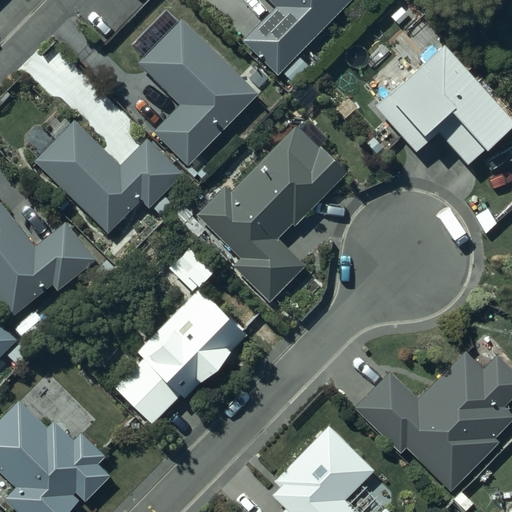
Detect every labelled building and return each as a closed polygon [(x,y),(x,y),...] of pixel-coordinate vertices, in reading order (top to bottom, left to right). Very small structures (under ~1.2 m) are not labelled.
[(278,82),(359,0),(263,0),(230,34),(278,82)] [(181,109),(155,138),(191,170),(258,95),(176,22),(135,67),(181,109)] [(511,124),(443,51),(372,117),(414,163),(440,139),(467,167),(511,125),(511,124)] [(120,171),(72,129),(37,169),(109,231),(135,202),(153,217),(191,175),(149,138),(120,171)] [(344,175),(295,130),(231,198),(224,192),(198,219),(238,256),(224,272),(267,311),(306,268),(280,244),(344,175)] [(54,314),(104,272),(65,225),(33,252),(0,212),(0,317),(5,324),(39,296),(54,314)] [(190,241),(169,262),(191,285),(212,264),(190,241)] [(200,291),(139,361),(117,387),(155,420),(178,393),(193,406),(253,337),(200,291)] [(0,367),(17,349),(0,332),(0,367)] [(511,393),(511,368),(496,354),(486,366),(464,346),(417,398),(387,371),(358,404),(450,487),(511,418),(511,407),(505,401),(511,393)] [(45,429),(16,400),(0,415),(0,469),(14,484),(2,495),(18,511),(68,511),(108,473),(97,462),(104,454),(80,430),(68,433),(54,420),(45,429)] [(397,497),(328,431),(259,502),(269,511),(383,511),(397,497)] [(0,511),(11,511),(0,501),(0,511)]
